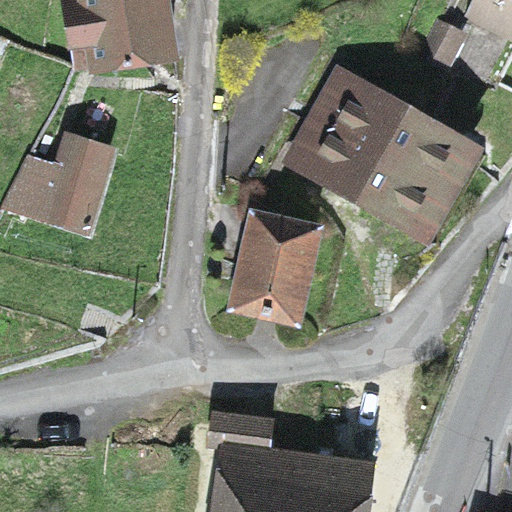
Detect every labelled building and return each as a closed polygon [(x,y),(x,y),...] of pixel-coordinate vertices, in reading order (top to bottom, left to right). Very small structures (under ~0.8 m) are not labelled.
[(68,0),(75,48),(97,45),(102,72),(175,61),(166,0),(68,0)] [(511,0),(496,0),(488,17),(511,28),(511,0)] [(451,74),(471,83),(486,49),(466,39),(451,74)] [(78,77),(102,72),(97,45),(75,48),(78,68),(78,77)] [(321,192),(403,238),(453,151),(351,93),(302,181),(321,192)] [(53,170),(28,217),(108,239),(129,159),(89,147),(81,178),(53,170)] [(239,307),(297,321),(317,233),(259,220),(239,307)] [(211,421),(207,450),(223,452),(214,511),(362,511),(369,468),(269,454),(272,429),(211,421)]
